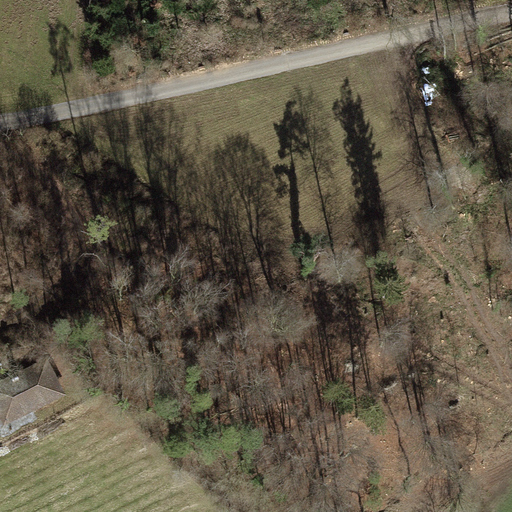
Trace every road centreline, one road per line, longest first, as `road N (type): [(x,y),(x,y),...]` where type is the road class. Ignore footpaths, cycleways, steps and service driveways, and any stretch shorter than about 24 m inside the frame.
road 1 (track): [(511,11),(0,120)]
road 2 (track): [(0,324),(50,302),(73,273),(79,247),(70,200),(0,147)]
